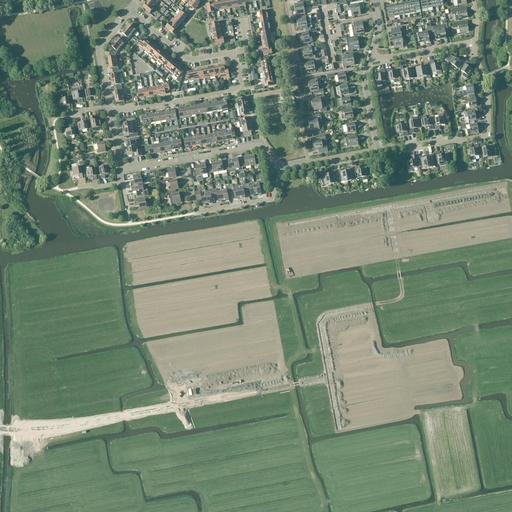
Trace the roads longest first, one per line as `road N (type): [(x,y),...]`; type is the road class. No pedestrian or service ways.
road 1 (residential): [(286,386),(255,230),(136,251),(136,314),(179,405)]
road 2 (residential): [(387,210),(495,190),(504,197),(508,239),(397,259)]
road 3 (residential): [(397,259),(302,279),(287,271),(281,228),(387,210)]
road 4 (residential): [(376,151),(488,133),(472,44)]
road 5 (residential): [(307,511),(290,425),(196,441)]
road 6 (residential): [(109,114),(240,91),(234,52)]
road 7 (residential): [(282,167),(271,199),(195,213),(185,158)]
road 8 (residential): [(307,163),(296,91),(253,103),(261,145)]
road 9 (residential): [(328,378),(320,321),(404,301)]
road 10 (residential): [(234,52),(190,60),(129,11)]
